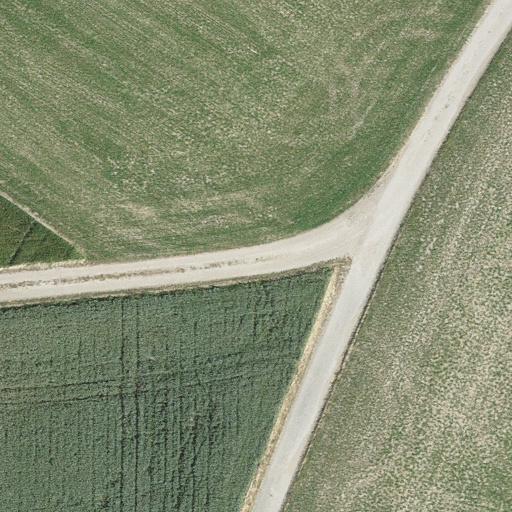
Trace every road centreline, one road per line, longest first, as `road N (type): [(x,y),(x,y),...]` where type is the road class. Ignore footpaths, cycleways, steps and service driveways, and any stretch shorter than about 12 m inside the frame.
road 1 (track): [(262,511),(380,221),(244,264),(0,288)]
road 2 (track): [(511,5),(380,221)]
